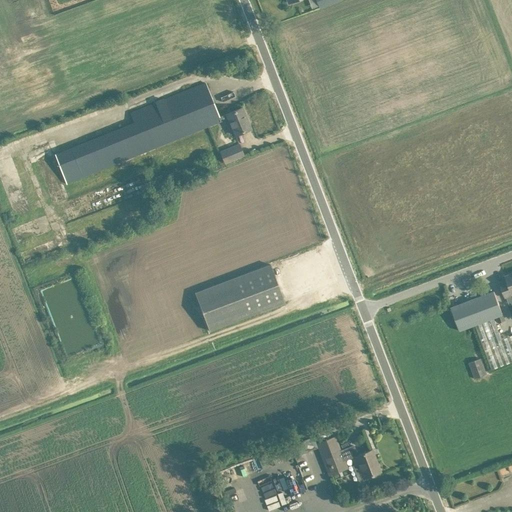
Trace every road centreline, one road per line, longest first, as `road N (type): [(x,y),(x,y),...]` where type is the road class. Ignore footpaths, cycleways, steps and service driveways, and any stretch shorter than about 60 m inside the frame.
road 1 (unclassified): [(440,511),(237,0)]
road 2 (unknown): [(352,295),(511,253)]
